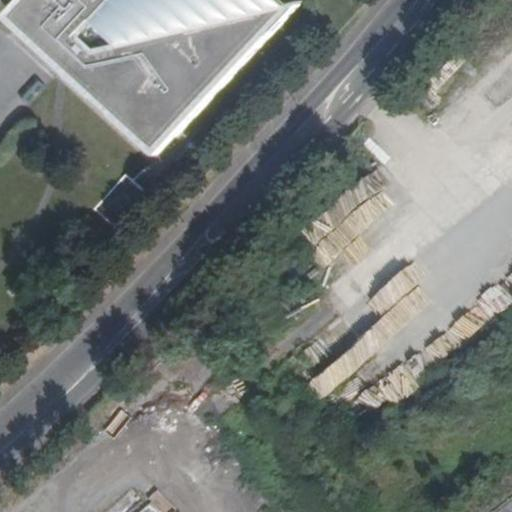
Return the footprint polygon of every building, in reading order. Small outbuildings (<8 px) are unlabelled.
[(25,0),(11,15),(162,155),(303,1),(302,0),(25,0)] [(332,238),(317,256),(330,267),(345,249),(332,238)] [(392,274),(413,290),(422,279),(401,263),(392,274)] [(456,340),(511,303),(511,280),(445,324),(456,340)] [(360,326),(351,339),(370,353),(380,340),(360,326)] [(323,362),(343,383),(361,367),(341,345),(323,362)] [(139,511),(161,511),(152,501),(139,511)]
